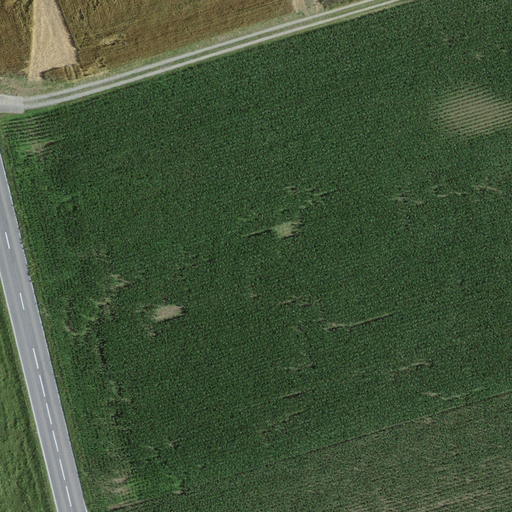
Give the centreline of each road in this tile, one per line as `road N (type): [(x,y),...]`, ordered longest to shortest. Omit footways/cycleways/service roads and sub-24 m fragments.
road 1 (track): [(376,0),(32,104),(0,103)]
road 2 (tertiary): [(0,212),(72,511)]
